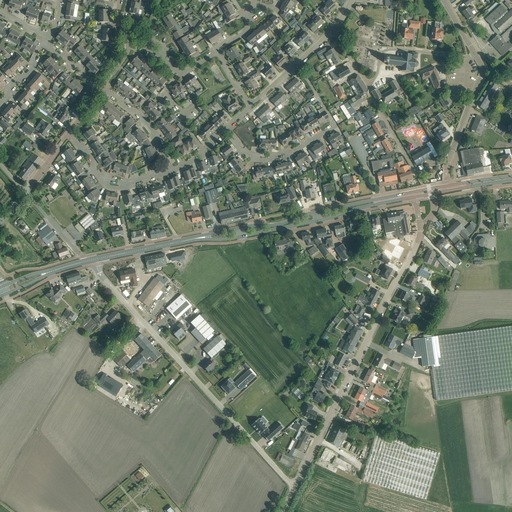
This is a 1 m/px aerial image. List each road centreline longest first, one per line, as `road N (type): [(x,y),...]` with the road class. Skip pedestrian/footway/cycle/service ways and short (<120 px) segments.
road 1 (unclassified): [(293,486),(420,236),(414,194)]
road 2 (unclassified): [(293,486),(88,260)]
road 3 (primary): [(177,242),(318,220)]
road 4 (primary): [(316,211),(177,242)]
road 5 (residential): [(229,127),(241,151),(270,159),(336,125)]
road 6 (residential): [(445,167),(434,162),(415,171),(368,85)]
road 7 (residential): [(368,85),(381,53),(394,48),(475,53)]
road 8 (residential): [(167,172),(129,185),(102,182),(68,134)]
